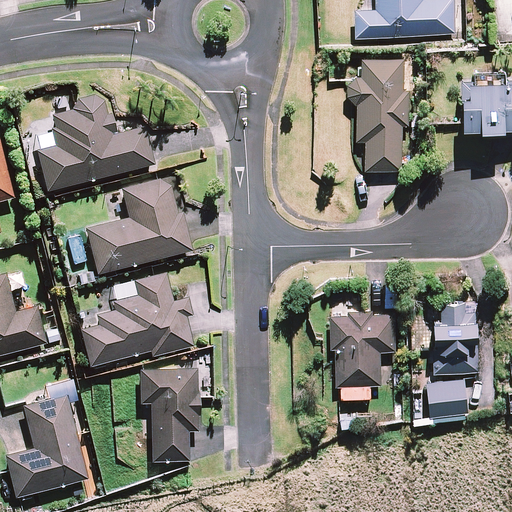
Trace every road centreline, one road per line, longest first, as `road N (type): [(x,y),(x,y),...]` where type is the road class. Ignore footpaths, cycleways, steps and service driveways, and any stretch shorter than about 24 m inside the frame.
road 1 (residential): [(468,217),(394,245),(251,247)]
road 2 (residential): [(254,455),(251,247)]
road 3 (residential): [(251,247),(237,67)]
road 4 (residential): [(0,43),(175,25)]
